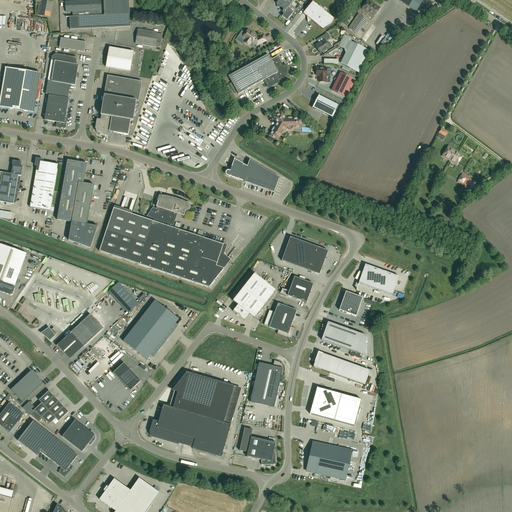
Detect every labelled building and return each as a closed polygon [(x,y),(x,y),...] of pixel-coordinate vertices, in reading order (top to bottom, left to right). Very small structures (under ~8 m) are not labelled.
[(50,17),(53,1),(49,0),(36,0),(36,1),(39,2),(36,15),(50,17)] [(100,0),(90,0),(91,0),(65,1),(66,12),(101,10),(100,0)] [(130,26),(129,14),(128,0),(103,0),(104,15),(69,17),(70,29),(130,26)] [(287,21),(294,12),(288,7),(293,0),(276,0),(277,3),(276,4),(277,4),(277,7),(280,7),(284,9),(283,11),(283,13),(284,14),(282,16),(287,21)] [(372,3),(368,0),(367,0),(362,9),(373,17),(376,13),(375,13),(376,11),(377,11),(380,8),(374,4),(373,4),(372,3)] [(415,12),(423,0),(422,0),(399,0),(415,12)] [(313,1),(303,14),(307,17),(308,22),(309,23),(311,20),(323,30),(332,24),(334,19),(313,1)] [(365,18),(358,14),(349,28),(355,32),(365,18)] [(138,29),(135,44),(155,47),(158,32),(138,29)] [(242,30),(239,35),(242,38),(243,37),(246,40),(245,42),(249,45),(251,43),(252,43),(253,42),(257,45),(266,41),(264,35),(258,38),(256,37),(257,36),(248,30),(246,33),(242,30)] [(323,40),(315,45),(321,54),(330,48),(332,47),(329,42),(327,44),(326,42),(330,39),(327,33),(321,37),(323,40)] [(61,38),(59,48),(84,52),(86,42),(61,38)] [(367,50),(353,43),(342,64),(356,71),(367,50)] [(109,47),(106,67),(130,71),(134,52),(109,47)] [(276,70),(283,66),(277,55),(270,59),(268,55),(229,76),(238,94),(264,80),(278,72),(276,70)] [(79,65),(55,61),(51,82),(70,85),(75,86),(79,65)] [(286,64),(283,66),(276,70),(278,72),(264,80),(268,89),(280,82),(281,81),(282,80),(284,79),(285,78),(286,76),(286,74),(287,73),(287,71),(287,69),(287,67),(287,66),(286,64)] [(6,68),(0,99),(0,107),(34,113),(41,73),(6,68)] [(327,76),(327,68),(317,68),(317,75),(319,76),(319,82),(326,82),(326,76),(327,76)] [(341,73),(332,90),(343,96),(352,78),(341,73)] [(104,95),(136,101),(139,101),(142,81),(107,76),(104,95)] [(68,98),(70,85),(51,82),(48,81),(46,95),(49,95),(68,98)] [(68,98),(49,95),(44,120),(56,122),(55,127),(66,129),(67,118),(66,118),(69,98),(68,98)] [(133,121),(136,101),(104,95),(101,115),(105,116),(104,120),(111,122),(109,132),(128,135),(131,120),(133,121)] [(339,105),(319,95),(312,108),(332,118),(339,105)] [(281,113),(274,117),(278,123),(274,128),(275,129),(273,131),(270,136),(277,140),(284,127),(288,127),(288,128),(289,129),(290,129),(291,129),(292,129),(292,128),(292,127),(301,127),(301,119),(291,119),(291,120),(288,120),(288,119),(285,119),(281,113)] [(104,120),(100,120),(97,119),(95,129),(99,134),(109,136),(109,132),(111,122),(104,120)] [(454,156),(457,151),(448,146),(442,156),(448,160),(452,154),(454,156)] [(463,155),(457,151),(454,156),(452,154),(448,160),(457,165),(463,155)] [(50,211),(59,165),(59,164),(43,161),(43,160),(36,158),(35,165),(37,166),(30,207),(50,211)] [(242,181),(247,167),(234,159),(230,171),(229,170),(228,170),(227,170),(227,171),(226,171),(226,172),(226,173),(226,174),(226,175),(227,175),(242,181)] [(13,165),(11,174),(18,175),(21,176),(23,166),(21,166),(22,162),(13,160),(12,165),(13,165)] [(67,160),(57,220),(72,222),(75,202),(78,185),(83,186),(83,183),(84,183),(87,163),(67,160)] [(250,160),(247,167),(242,181),(274,192),(279,178),(250,160)] [(13,204),(18,175),(11,174),(2,172),(0,185),(0,201),(6,203),(6,205),(11,206),(11,203),(13,204)] [(470,178),(462,173),(456,183),(464,187),(470,178)] [(283,190),(286,182),(279,179),(276,188),(283,190)] [(78,185),(75,202),(90,205),(94,185),(84,183),(83,183),(83,186),(78,185)] [(156,207),(158,207),(175,213),(184,216),(186,209),(190,205),(189,205),(186,203),(182,202),(179,201),(175,200),(173,199),(168,198),(165,197),(165,198),(160,197),(158,202),(158,201),(156,207)] [(72,222),(68,240),(90,248),(97,227),(87,225),(90,205),(75,202),(72,222)] [(223,244),(172,227),(173,223),(172,223),(175,213),(158,207),(157,210),(153,209),(147,217),(154,219),(153,221),(152,221),(113,208),(106,229),(99,251),(209,288),(224,268),(216,266),(223,244)] [(12,214),(0,212),(0,219),(10,221),(12,214)] [(281,245),(287,233),(283,232),(278,244),(281,245)] [(290,237),(281,261),(319,275),(328,251),(290,237)] [(0,292),(10,296),(12,295),(15,288),(14,287),(26,254),(0,244),(0,292)] [(365,265),(358,283),(392,296),(399,277),(365,265)] [(238,305),(233,311),(237,315),(240,317),(239,317),(240,317),(244,320),(249,314),(254,318),(276,291),(254,274),(233,301),(238,305)] [(294,277),(287,296),(306,303),(313,284),(294,277)] [(100,288),(95,281),(88,287),(92,293),(100,288)] [(123,291),(117,284),(110,291),(116,298),(123,291)] [(346,292),(339,310),(356,317),(362,298),(346,292)] [(155,301),(123,341),(147,360),(178,319),(155,301)] [(129,312),(136,305),(133,301),(126,308),(129,312)] [(278,304),(269,327),(278,331),(277,334),(288,338),(289,338),(290,338),(291,338),(292,337),(293,336),(292,336),(295,329),(294,329),(295,328),(292,327),(292,328),(290,327),(297,311),(278,304)] [(366,356),(366,336),(328,322),(321,340),(366,356)] [(53,329),(47,334),(51,338),(56,333),(53,329)] [(71,332),(56,346),(69,360),(84,346),(71,332)] [(318,352),(313,367),(365,386),(369,374),(368,370),(318,352)] [(282,377),(283,370),(283,369),(283,368),(283,367),(282,366),(282,364),(281,364),(280,363),(279,362),(274,360),(274,361),(275,361),(274,366),(259,363),(250,402),(274,407),(281,375),(282,375),(282,377)] [(133,388),(141,381),(124,363),(113,373),(127,387),(126,388),(130,391),(133,388)] [(43,383),(31,371),(11,390),(22,402),(43,383)] [(224,422),(234,386),(186,372),(172,391),(174,391),(187,395),(185,400),(190,402),(187,412),(170,407),(163,405),(160,416),(158,422),(153,420),(150,432),(150,433),(150,434),(151,436),(152,436),(153,437),(178,444),(183,445),(186,436),(195,439),(192,448),(196,449),(221,457),(231,425),(224,422)] [(317,388),(310,414),(354,426),(361,400),(317,388)] [(41,403),(33,411),(50,424),(56,418),(58,421),(68,412),(65,409),(66,409),(63,406),(63,407),(60,404),(61,403),(59,401),(58,401),(56,399),(56,398),(54,396),(53,396),(51,393),(49,391),(39,400),(41,403)] [(0,414),(0,425),(10,433),(24,414),(9,403),(0,414)] [(91,432),(75,420),(62,437),(82,452),(88,444),(90,446),(94,441),(95,440),(95,439),(95,438),(95,437),(95,436),(95,435),(94,434),(92,431),(91,432)] [(33,421),(30,425),(18,441),(30,450),(37,455),(40,451),(52,436),(33,421)] [(67,468),(77,455),(57,440),(52,436),(40,451),(45,455),(62,469),(59,473),(64,477),(70,471),(67,468)] [(246,457),(261,460),(261,465),(267,465),(267,467),(270,467),(270,465),(276,464),(275,453),(273,452),(275,442),(251,437),(246,457)] [(345,480),(352,451),(313,442),(306,471),(345,480)] [(103,490),(105,492),(99,500),(116,511),(114,511),(146,511),(160,493),(139,478),(130,490),(114,479),(108,487),(106,486),(103,490)] [(0,494),(11,498),(12,493),(0,489),(0,494)]
